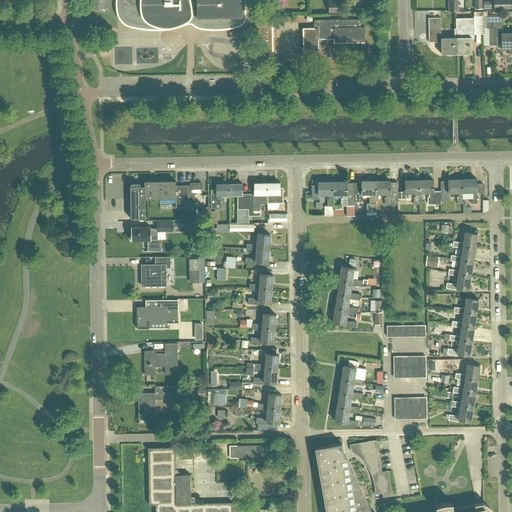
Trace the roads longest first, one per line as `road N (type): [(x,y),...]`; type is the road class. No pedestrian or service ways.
road 1 (unclassified): [(99,507),(93,165)]
road 2 (residential): [(403,88),(82,96)]
road 3 (residential): [(501,430),(498,156)]
road 4 (residential): [(300,433),(296,161)]
road 5 (residential): [(93,165),(296,161)]
road 6 (residential): [(296,161),(498,156)]
road 7 (residential): [(501,430),(300,433)]
